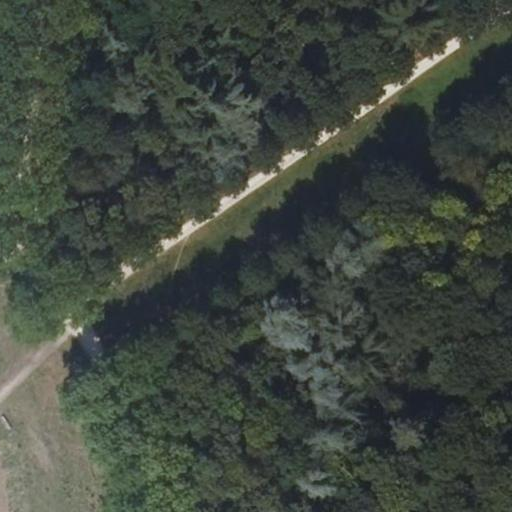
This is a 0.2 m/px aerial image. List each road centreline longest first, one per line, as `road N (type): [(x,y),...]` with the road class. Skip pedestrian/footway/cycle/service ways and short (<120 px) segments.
road 1 (track): [(71,310),(511,3)]
road 2 (track): [(40,0),(5,247)]
road 3 (track): [(71,310),(141,444),(150,511)]
